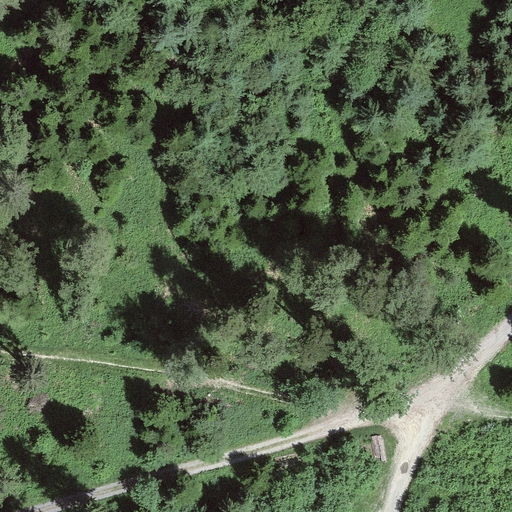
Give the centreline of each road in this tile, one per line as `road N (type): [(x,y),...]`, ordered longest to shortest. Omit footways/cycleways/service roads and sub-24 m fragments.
road 1 (track): [(511,332),(449,396),(39,511)]
road 2 (track): [(511,412),(449,396),(413,453),(397,511)]
